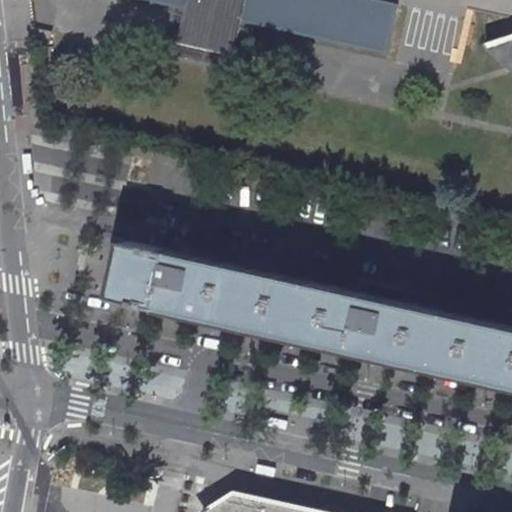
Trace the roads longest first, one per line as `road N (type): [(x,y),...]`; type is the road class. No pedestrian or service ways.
road 1 (residential): [(121,196),(511,279)]
road 2 (residential): [(511,498),(184,425)]
road 3 (residential): [(511,425),(198,356)]
road 4 (tertiary): [(22,319),(0,132)]
road 5 (residential): [(198,356),(22,319)]
road 6 (residential): [(184,425),(29,386)]
road 7 (tertiary): [(13,511),(29,386)]
